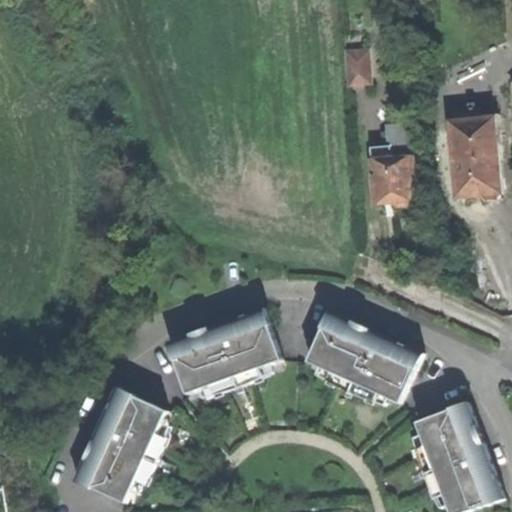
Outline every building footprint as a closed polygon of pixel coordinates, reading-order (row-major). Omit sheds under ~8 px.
[(349,85),(370,83),(368,54),(347,55),(349,85)] [(462,110),(463,121),(486,119),(485,109),(462,110)] [(500,199),(504,193),(498,118),(486,119),(463,121),(455,121),(458,164),(460,182),(461,197),(475,196),(483,195),(487,201),(500,199)] [(392,147),(392,157),(415,156),(413,124),(390,126),(392,147)] [(392,157),(392,147),(375,148),(375,159),(392,157)] [(418,201),(415,156),(392,157),(375,159),(379,205),(388,203),(396,203),(400,207),(410,206),(412,201),(418,201)] [(451,182),(460,182),(458,164),(450,165),(451,182)] [(203,391),(222,384),(226,393),(257,382),(254,373),(274,366),(286,362),(267,310),(240,319),(172,344),(191,396),(203,391)] [(335,313),(312,363),(324,369),(342,377),(337,386),(369,400),(373,391),(391,399),(403,405),(426,355),(400,343),(335,313)] [(409,411),(403,405),(391,399),(388,408),(369,400),(337,386),(320,377),(324,369),(312,363),(300,364),(286,362),(286,368),(276,374),(257,382),(226,393),(206,399),(203,391),(191,396),(187,403),(230,453),(250,437),(267,429),(265,422),(278,421),(299,419),(299,428),(321,430),(337,438),(347,444),(354,449),(358,454),(409,411)] [(276,374),(274,366),(254,373),(257,382),(276,374)] [(320,377),(337,386),(342,377),(324,369),(320,377)] [(206,399),(226,393),(222,384),(203,391),(206,399)] [(134,493),(143,474),(152,478),(167,446),(158,442),(166,425),(171,413),(121,390),(111,413),(79,481),(129,504),(134,493)] [(388,408),(391,399),(373,391),(369,400),(388,408)] [(453,511),(472,511),(507,499),(492,457),(472,405),(421,424),(425,436),(432,456),(423,459),(435,491),(445,487),(452,506),(453,511)] [(173,428),(166,425),(158,442),(167,446),(169,439),(173,428)] [(417,440),(423,459),(432,456),(425,436),(417,440)] [(142,496),(152,478),(143,474),(134,493),(142,496)] [(443,510),(452,506),(445,487),(435,491),(443,510)]
